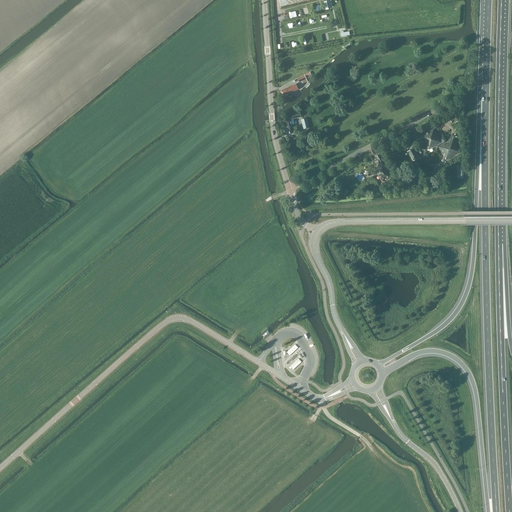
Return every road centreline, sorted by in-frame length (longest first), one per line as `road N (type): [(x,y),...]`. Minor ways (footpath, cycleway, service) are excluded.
road 1 (tertiary): [(354,385),(313,397),(191,321),(172,318),(0,468)]
road 2 (motorway): [(485,87),(496,511)]
road 3 (motorway): [(485,87),(467,291),(441,327),(378,366)]
road 4 (motorway): [(509,511),(498,244)]
road 5 (motorway): [(498,244),(501,0)]
road 6 (motorway): [(383,375),(427,350),(465,367),(477,401),(488,511)]
road 7 (tertiary): [(315,232),(334,222),(511,220)]
road 8 (tertiary): [(289,189),(271,121),(264,0)]
road 9 (unclassified): [(289,189),(438,108)]
road 10 (tertiary): [(459,511),(435,464),(399,433),(374,390)]
road 11 (tertiary): [(359,364),(336,320),(315,232)]
